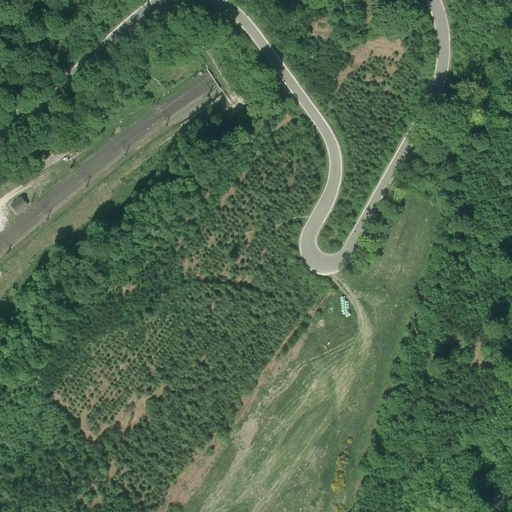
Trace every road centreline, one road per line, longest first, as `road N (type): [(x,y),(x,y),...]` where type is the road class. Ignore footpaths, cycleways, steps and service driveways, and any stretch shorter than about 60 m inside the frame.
road 1 (unclassified): [(432,0),(442,41),(437,86),(348,253),(327,268),(311,263),(304,249),(329,194),(330,145),(240,21),(212,0)]
road 2 (unclassified): [(168,0),(140,11),(0,127)]
